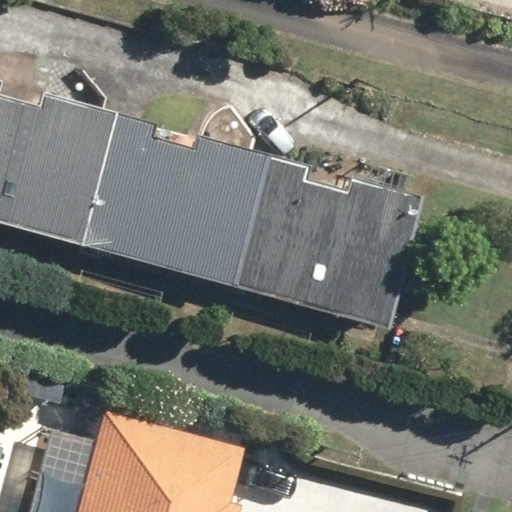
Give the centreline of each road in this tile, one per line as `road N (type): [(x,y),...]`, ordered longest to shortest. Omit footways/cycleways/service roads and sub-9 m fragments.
road 1 (unknown): [(511,469),(0,318)]
road 2 (unknown): [(511,60),(293,0)]
